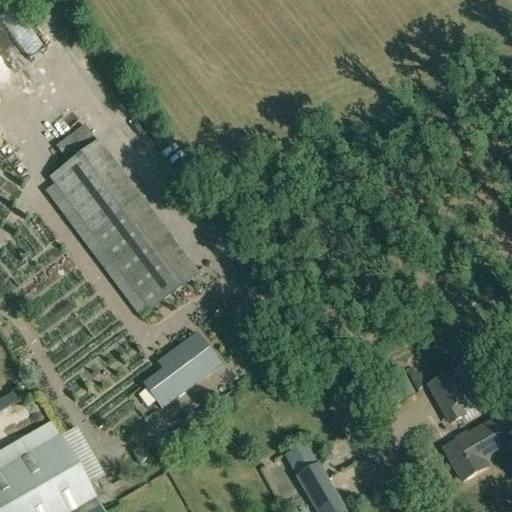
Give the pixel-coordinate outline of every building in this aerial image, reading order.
[(0,17),(37,65),(52,54),(14,6),(0,17)] [(48,115),(68,104),(63,95),(43,105),(48,115)] [(4,137),(0,141),(0,145),(28,177),(34,172),(4,137)] [(199,275),(161,225),(99,143),(51,179),(151,312),(199,275)] [(182,394),(214,370),(191,340),(159,363),(182,394)] [(476,364),(430,388),(453,427),(495,402),(476,364)] [(0,398),(21,385),(9,365),(0,370),(0,398)] [(414,394),(401,367),(381,378),(394,404),(414,394)] [(485,461),(511,445),(511,431),(504,418),(447,450),(465,483),(489,469),(485,461)] [(68,436),(86,471),(96,466),(78,431),(68,436)] [(100,511),(102,511),(60,439),(0,473),(0,511),(100,511)] [(345,511),(305,445),(283,457),(315,511),(345,511)] [(143,446),(132,451),(141,467),(152,461),(143,446)]
